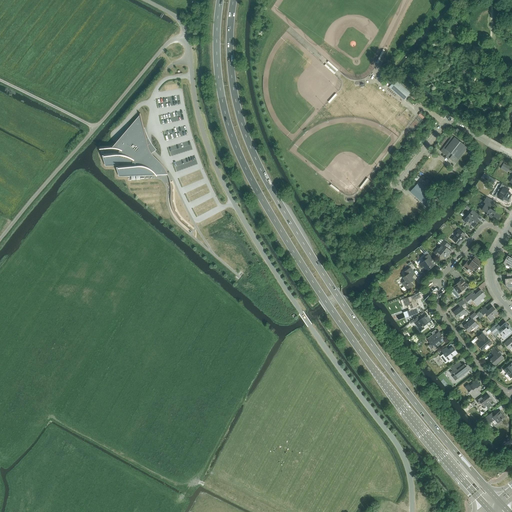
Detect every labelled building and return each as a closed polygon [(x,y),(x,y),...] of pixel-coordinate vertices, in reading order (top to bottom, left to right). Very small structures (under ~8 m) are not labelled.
[(389,87),(404,100),(410,93),(396,80),(389,87)] [(106,165),(118,164),(118,165),(119,165),(120,175),(156,174),(157,175),(158,174),(157,174),(159,172),(162,175),(168,174),(165,169),(162,164),(157,159),(155,157),(153,154),(151,153),(150,153),(149,150),(147,145),(148,145),(146,140),(144,128),(140,113),(140,114),(113,145),(100,146),(102,146),(102,152),(104,152),(104,153),(106,153),(106,165)] [(441,151),(456,163),(468,147),(453,136),(441,151)] [(504,163),(497,175),(503,178),(510,167),(504,163)] [(410,192),(427,207),(435,198),(418,183),(410,192)] [(501,200),(502,198),(509,201),(511,198),(510,198),(511,195),(507,193),(509,189),(502,185),(500,188),(499,191),(500,192),(497,198),(501,200)] [(487,212),(486,214),(492,218),(493,216),(499,219),(502,213),(497,209),(496,211),(490,208),(494,201),(486,197),(483,202),(485,203),(482,209),(487,212)] [(468,222),(474,227),(479,220),(475,217),(478,214),(472,210),(463,221),(467,223),(468,222)] [(463,237),(465,234),(459,229),(456,233),(457,234),(452,239),(459,245),(465,238),(463,237)] [(434,253),(438,256),(439,253),(446,258),(451,251),(447,248),(450,245),(444,240),(439,245),(440,246),(434,253)] [(422,268),(424,266),(427,271),(434,266),(430,261),(432,259),(428,254),(423,258),(424,260),(419,264),(422,268)] [(470,262),(469,260),(468,260),(466,262),(464,264),(465,265),(463,267),(468,270),(471,272),(473,269),(475,271),(476,270),(479,266),(480,266),(479,265),(481,262),(475,257),(470,262)] [(402,283),(406,290),(413,285),(411,282),(414,280),(412,276),(415,274),(411,267),(404,272),(406,275),(403,277),(405,281),(402,283)] [(468,286),(462,278),(457,282),(458,282),(454,286),(453,287),(454,287),(459,293),(463,290),(468,286)] [(474,295),(472,293),(465,299),(469,303),(472,300),(477,306),(481,303),(479,301),(485,296),(483,293),(481,290),(474,295)] [(405,306),(409,304),(410,308),(419,305),(417,298),(420,297),(418,292),(410,295),(411,296),(403,299),(405,306)] [(453,312),(458,318),(464,314),(465,316),(467,314),(462,307),(466,304),(462,300),(457,303),(460,307),(453,312)] [(488,311),(485,308),(481,312),(483,315),(486,313),(488,316),(487,317),(490,321),(494,318),(493,316),(498,312),(493,307),(488,311)] [(473,321),(478,316),(474,312),(470,316),(472,319),(464,326),(469,332),(474,327),(476,329),(478,326),(473,321)] [(423,326),(431,320),(427,314),(421,319),(419,316),(413,321),(421,331),(425,328),(423,326)] [(504,334),(507,337),(511,332),(511,331),(507,326),(509,325),(506,322),(500,327),(499,325),(499,326),(497,323),(490,329),(493,333),(497,329),(502,335),(504,334)] [(431,333),(433,335),(430,337),(432,340),(429,342),(434,350),(438,347),(437,345),(445,339),(439,330),(437,332),(435,330),(431,333)] [(477,337),(481,341),(477,344),(482,350),(488,345),(489,346),(492,343),(486,336),(486,337),(482,333),(477,337)] [(457,353),(452,347),(448,350),(446,347),(441,351),(443,353),(443,354),(441,356),(446,363),(449,361),(450,362),(453,360),(451,358),(457,353)] [(495,355),(490,359),(495,365),(504,357),(501,354),(502,353),(497,347),(491,352),(495,355)] [(511,358),(511,360),(511,361),(511,362),(503,370),(506,373),(507,372),(511,378),(511,377),(511,358)] [(455,372),(456,374),(455,374),(458,378),(469,370),(466,366),(464,364),(461,367),(460,365),(462,364),(459,361),(450,368),(454,373),(455,372)] [(481,393),(478,389),(482,387),(477,381),(470,386),(469,384),(465,387),(474,398),(481,393)] [(481,395),(475,400),(479,404),(481,403),(484,406),(485,405),(487,408),(491,405),(489,402),(492,400),(490,397),(490,396),(489,396),(488,394),(483,398),(481,395)] [(492,421),(495,425),(500,421),(503,419),(503,418),(505,417),(500,411),(495,415),(493,412),(483,419),(487,425),(492,421)]
